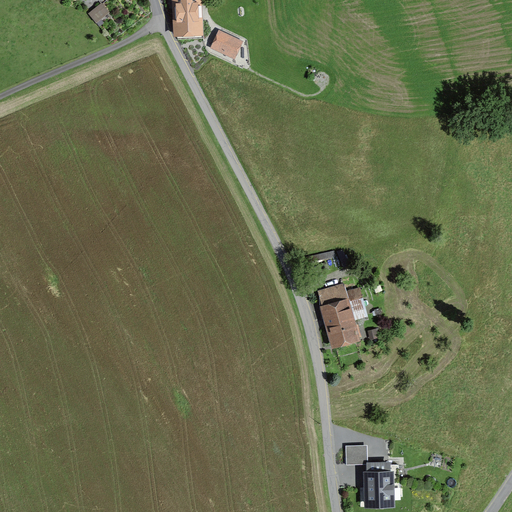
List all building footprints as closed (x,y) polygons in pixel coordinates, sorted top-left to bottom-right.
[(176,0),(179,32),(199,31),(196,0),(176,0)] [(102,6),(89,16),(96,26),(110,16),(102,6)] [(225,60),(233,46),(212,34),(208,42),(209,42),(205,49),(220,57),(220,56),(225,60)] [(341,284),(314,290),(328,347),(356,340),(351,321),(366,317),(358,288),(343,292),(341,284)] [(368,444),(346,444),(347,464),(367,464),(367,461),(368,461),(368,444)] [(395,505),(394,468),(391,468),(390,460),(368,461),(367,461),(367,464),(367,469),(363,469),(364,506),(395,505)]
